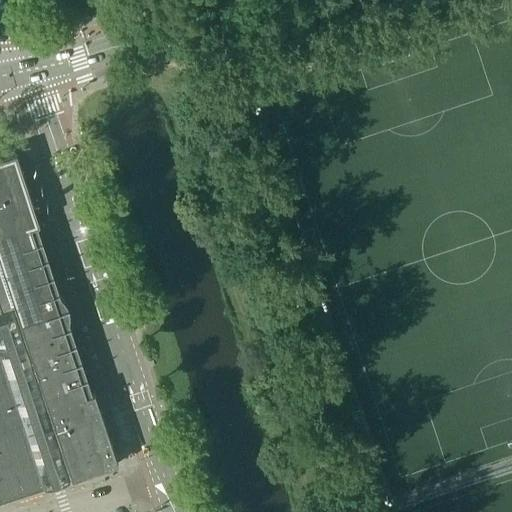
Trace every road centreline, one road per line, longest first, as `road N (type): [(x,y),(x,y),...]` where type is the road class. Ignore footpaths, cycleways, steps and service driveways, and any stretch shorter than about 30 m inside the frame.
road 1 (tertiary): [(175,511),(30,69)]
road 2 (secondary): [(30,69),(255,0)]
